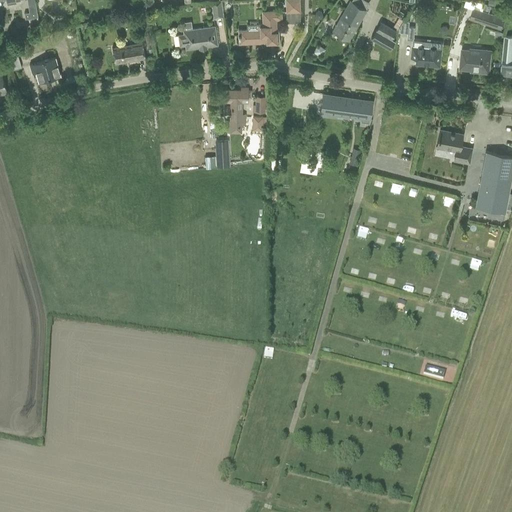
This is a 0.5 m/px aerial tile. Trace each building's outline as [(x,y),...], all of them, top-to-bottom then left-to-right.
[(152,0),(150,0),(145,1),(146,9),(154,8),(152,0)] [(213,18),(223,17),(221,0),(211,1),(213,18)] [(285,0),(286,12),(300,12),(299,0),(285,0)] [(351,0),(337,23),(332,31),(349,41),(354,32),(367,10),(351,0)] [(29,12),(24,13),(25,19),(38,17),(35,3),(28,5),(29,12)] [(473,8),(473,10),(470,20),(501,30),(505,18),(473,8)] [(141,28),(149,26),(146,10),(138,12),(141,28)] [(281,11),(271,12),(261,12),(262,24),(257,24),(257,29),(238,30),(239,44),(265,43),(265,44),(279,44),(278,30),(276,30),(276,20),(281,20),(281,11)] [(315,13),(314,16),(316,18),(319,20),(321,18),(323,15),(321,12),(318,11),(315,13)] [(183,22),(184,30),(183,31),(184,34),(178,35),(180,46),(185,45),(186,49),(199,47),(199,50),(207,49),(207,46),(217,45),(215,26),(192,29),(191,21),(183,22)] [(396,31),(381,21),(371,38),(390,49),(395,41),(391,39),(396,31)] [(398,28),(398,32),(407,33),(406,40),(413,40),(414,27),(408,27),(409,21),(403,21),(398,28)] [(511,36),(504,36),(501,74),(511,75),(511,36)] [(3,46),(5,54),(11,71),(22,68),(13,42),(7,44),(2,45),(3,46)] [(145,58),(143,48),(142,42),(112,48),(115,63),(145,58)] [(411,46),(410,58),(415,58),(415,64),(439,67),(441,49),(442,43),(433,42),(433,43),(422,42),(421,47),(411,46)] [(470,50),(461,49),(459,69),(471,70),(471,71),(489,73),(491,50),(481,49),(480,55),(470,54),(470,50)] [(38,82),(61,76),(55,57),(29,65),(32,74),(36,73),(38,82)] [(391,73),(393,62),(370,59),(369,71),(391,73)] [(220,92),(220,96),(221,96),(221,100),(231,100),(231,106),(227,106),(227,114),(231,114),(231,122),(224,122),(224,133),(230,133),(241,133),(242,122),(244,122),(244,114),(241,114),(241,102),(247,102),(247,97),(250,97),(250,91),(247,91),(247,88),(242,88),(242,91),(221,90),(221,92),(220,92)] [(323,94),(320,112),(358,117),(370,119),(372,101),(323,94)] [(256,97),(256,105),(254,105),(253,111),(264,111),(264,97),(256,97)] [(292,103),(290,120),(309,123),(312,106),(292,103)] [(262,130),(262,117),(253,117),(253,130),(262,130)] [(440,130),(436,147),(456,151),(454,160),(469,163),(472,148),(460,146),(462,134),(440,130)] [(215,149),(216,167),(230,166),(229,148),(215,149)] [(353,148),(349,164),(356,166),(360,150),(353,148)] [(321,174),(324,153),(303,150),(300,171),(321,174)] [(511,156),(486,151),(484,161),(475,206),(505,211),(505,209),(511,210),(511,207),(511,193),(508,193),(511,172),(511,156)] [(372,186),(383,188),(384,179),(373,177),(372,186)] [(436,244),(440,235),(431,231),(427,241),(436,244)] [(397,239),(394,247),(401,249),(404,241),(397,239)] [(411,254),(421,256),(423,246),(413,244),(411,254)] [(250,255),(260,255),(260,246),(250,246),(250,255)] [(350,277),(358,279),(360,270),(352,268),(350,277)] [(367,282),(376,283),(377,274),(368,273),(367,282)] [(425,367),(423,375),(442,380),(444,373),(425,367)]
